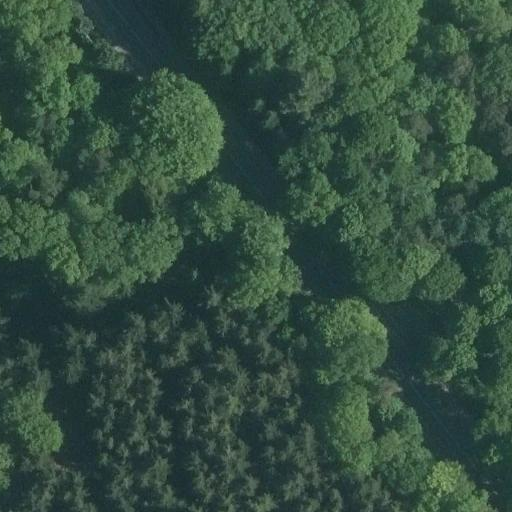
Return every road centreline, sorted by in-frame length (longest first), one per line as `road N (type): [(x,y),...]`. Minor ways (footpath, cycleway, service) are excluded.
road 1 (secondary): [(510,511),(107,0)]
road 2 (track): [(370,334),(431,306),(511,292)]
